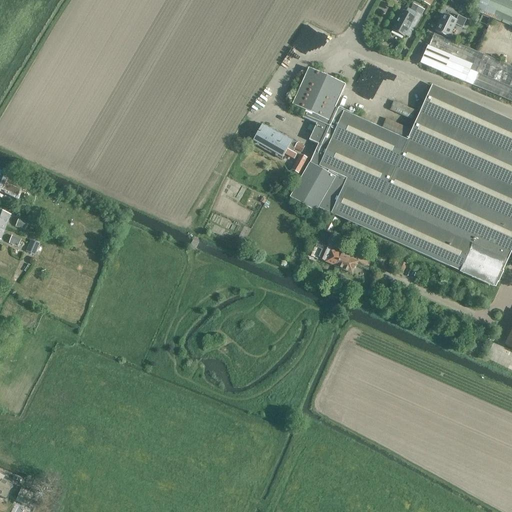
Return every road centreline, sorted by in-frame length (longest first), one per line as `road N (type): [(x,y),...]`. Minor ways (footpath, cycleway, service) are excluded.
road 1 (unclassified): [(511,113),(359,48),(353,40),(372,0)]
road 2 (track): [(0,146),(199,234)]
road 3 (track): [(254,124),(199,234)]
